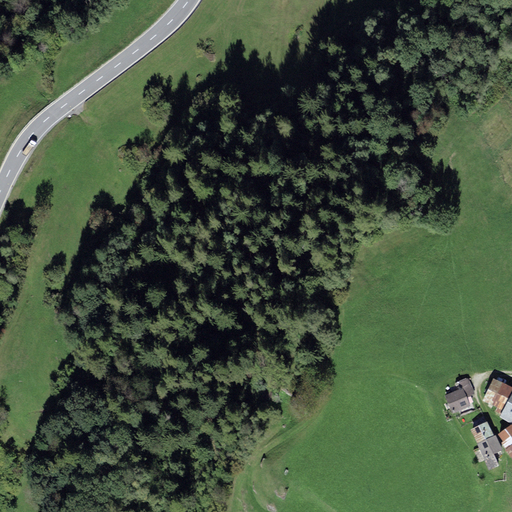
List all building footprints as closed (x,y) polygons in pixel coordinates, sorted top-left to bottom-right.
[(445,395),(453,413),(470,405),(466,397),(475,393),(468,378),(459,382),(461,388),(445,395)] [(511,387),(494,379),(483,401),(497,408),(496,411),(501,414),(511,391),(511,387)] [(499,417),(511,423),(511,391),(501,414),(499,417)] [(484,458),(503,450),(496,435),(494,436),(487,421),(471,429),(484,458)] [(501,443),(511,456),(511,424),(498,434),(503,441),(501,443)]
